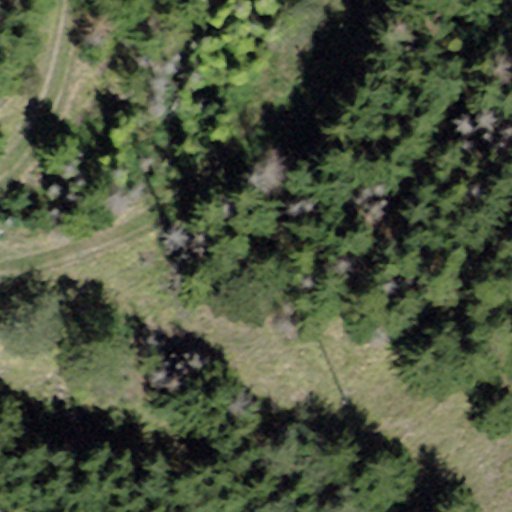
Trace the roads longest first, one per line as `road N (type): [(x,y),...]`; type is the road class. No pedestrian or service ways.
road 1 (track): [(0,259),(10,266),(150,233),(297,134),(406,0)]
road 2 (track): [(101,0),(89,67),(58,138),(0,183)]
